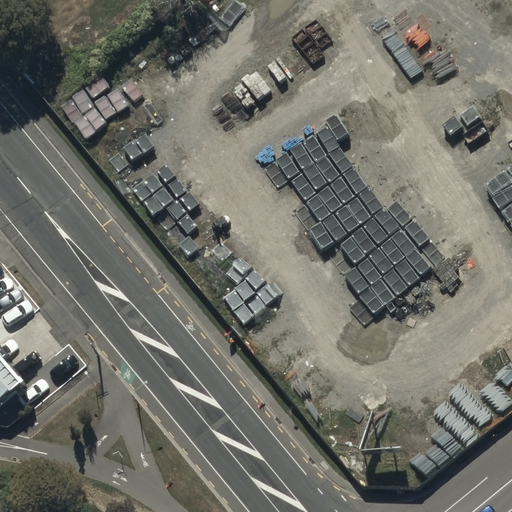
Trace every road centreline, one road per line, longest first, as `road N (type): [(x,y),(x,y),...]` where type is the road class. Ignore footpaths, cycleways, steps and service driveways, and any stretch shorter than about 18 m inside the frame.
road 1 (secondary): [(0,153),(291,511)]
road 2 (unknown): [(431,33),(421,93),(271,181)]
